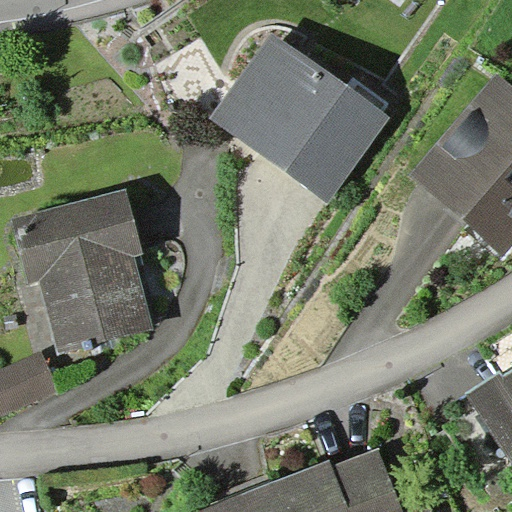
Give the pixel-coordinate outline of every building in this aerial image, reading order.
[(383,128),(266,45),(205,130),(322,213),(383,128)] [(511,256),(511,107),(505,102),(427,201),(507,263),(511,256)] [(124,182),(5,213),(22,277),(36,273),(57,351),(151,327),(130,249),(141,246),(124,182)] [(0,412),(57,388),(40,349),(0,366),(0,412)] [(511,387),(469,414),(511,485),(511,387)] [(400,511),(374,450),(229,511),(426,511),(424,505),(408,511),(400,511)]
